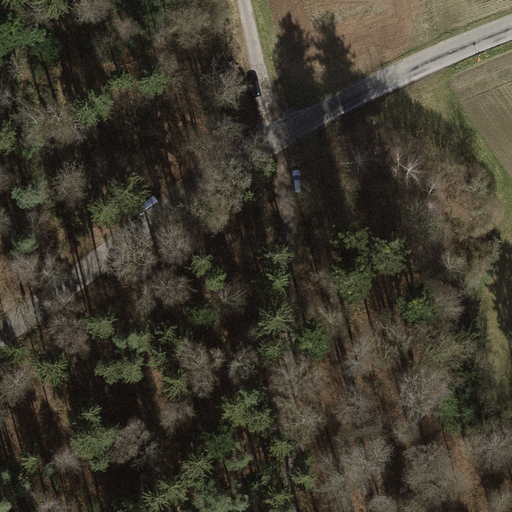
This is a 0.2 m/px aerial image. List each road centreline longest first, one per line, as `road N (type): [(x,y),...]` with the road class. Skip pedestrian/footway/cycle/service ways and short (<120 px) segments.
road 1 (tertiary): [(0,335),(278,136),(511,26)]
road 2 (track): [(241,0),(286,161),(286,511)]
